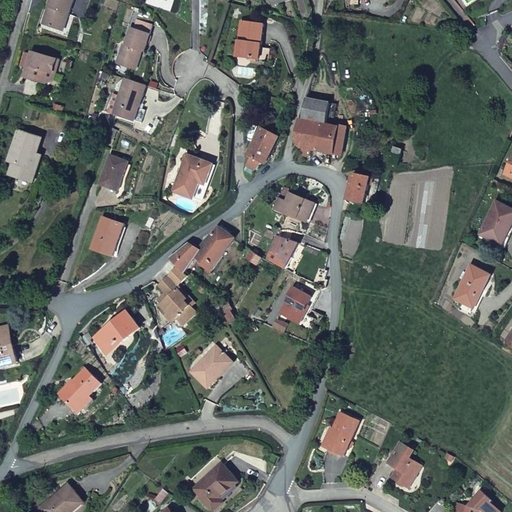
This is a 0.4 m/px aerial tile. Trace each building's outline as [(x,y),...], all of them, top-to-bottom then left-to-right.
[(48,0),(42,23),(59,28),(65,12),(68,13),(71,0),(48,0)] [(65,12),(59,28),(63,29),(68,13),(65,12)] [(137,29),(150,33),(153,23),(140,19),(137,29)] [(266,24),(244,21),(239,55),(272,60),(274,48),(263,46),(266,24)] [(144,51),(150,33),(137,29),(132,27),(126,43),(123,42),(117,62),(136,68),(141,55),(139,54),(140,50),(144,51)] [(60,58),(31,51),(24,76),(47,83),(51,80),(53,72),(56,72),(60,58)] [(146,85),(125,78),(120,95),(123,96),(118,114),(136,120),(146,85)] [(123,96),(120,95),(114,113),(118,114),(123,96)] [(344,156),(349,126),(340,124),(340,126),(328,123),(332,101),(308,96),(304,118),(301,118),(295,140),(302,148),(300,154),(311,156),(312,150),(344,156)] [(118,129),(112,126),(108,137),(115,139),(118,129)] [(249,165),(258,169),(265,162),(268,163),(282,136),(264,127),(250,154),(254,156),(249,165)] [(15,162),(12,174),(35,181),(40,163),(36,162),(38,153),(43,138),(19,131),(10,161),(15,162)] [(391,163),(399,165),(403,150),(395,147),(391,163)] [(208,185),(216,164),(188,154),(176,191),(196,199),(202,183),(208,185)] [(112,155),(102,184),(121,191),(131,161),(112,155)] [(381,181),(357,174),(353,181),(349,199),(375,203),(381,181)] [(276,209),(299,218),(301,214),(310,218),(316,203),(288,191),(285,198),(290,200),(289,202),(281,199),(276,209)] [(511,230),(511,208),(499,202),(482,235),(501,244),(508,230),(511,232),(511,230)] [(301,214),(299,218),(308,222),(310,218),(301,214)] [(106,217),(95,248),(115,255),(126,224),(106,217)] [(191,244),(172,258),(173,259),(186,273),(197,257),(213,271),(237,237),(220,225),(201,249),(191,244)] [(279,237),(269,259),(284,267),(287,269),(300,244),(279,237)] [(258,264),(262,258),(253,252),(249,258),(258,264)] [(492,276),(473,267),(457,300),(463,303),(460,310),(471,315),(484,290),(485,291),(492,276)] [(326,279),(328,271),(320,269),(315,284),(327,286),(329,280),(326,279)] [(181,288),(170,276),(160,285),(171,298),(159,307),(166,314),(168,312),(175,320),(178,318),(184,324),(196,313),(186,302),(188,300),(179,290),(181,288)] [(300,323),(306,311),(313,298),(294,288),(281,313),(300,323)] [(313,298),(306,311),(310,313),(317,300),(313,298)] [(142,328),(128,312),(109,327),(111,329),(101,337),(109,348),(120,340),(122,343),(142,328)] [(287,326),(277,320),(273,326),(284,332),(287,326)] [(0,366),(19,362),(15,345),(11,326),(0,328),(0,366)] [(108,354),(122,343),(120,340),(109,348),(101,337),(111,329),(109,327),(96,338),(108,354)] [(83,337),(89,346),(93,342),(92,340),(93,339),(89,333),(83,337)] [(217,347),(193,372),(210,388),(218,380),(215,377),(232,360),(217,347)] [(88,368),(63,394),(79,410),(92,396),(104,383),(88,368)] [(79,410),(63,394),(61,396),(80,414),(95,399),(92,396),(79,410)] [(341,414),(330,440),(333,441),(329,449),(345,456),(360,423),(341,414)] [(393,477),(406,485),(409,480),(413,482),(422,466),(409,458),(414,451),(400,443),(389,462),(399,468),(393,477)] [(277,466),(280,457),(272,453),(268,461),(277,466)] [(196,489),(215,511),(225,503),(221,498),(239,482),(223,464),(196,489)] [(43,511),(73,511),(85,502),(70,484),(41,509),(43,511)]
